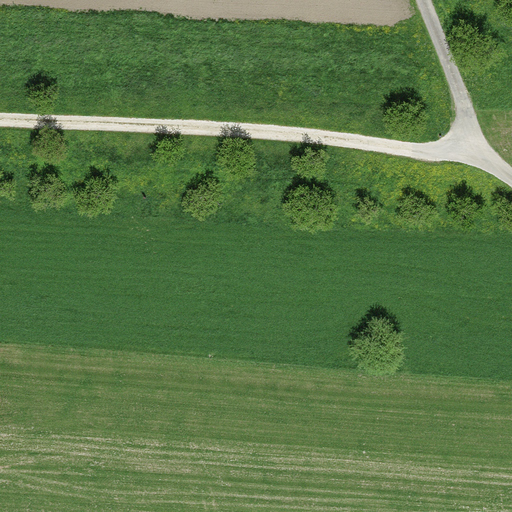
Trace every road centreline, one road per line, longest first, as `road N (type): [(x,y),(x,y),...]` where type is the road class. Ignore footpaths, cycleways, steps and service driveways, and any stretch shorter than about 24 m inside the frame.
road 1 (track): [(473,151),(0,120)]
road 2 (track): [(425,0),(473,151)]
